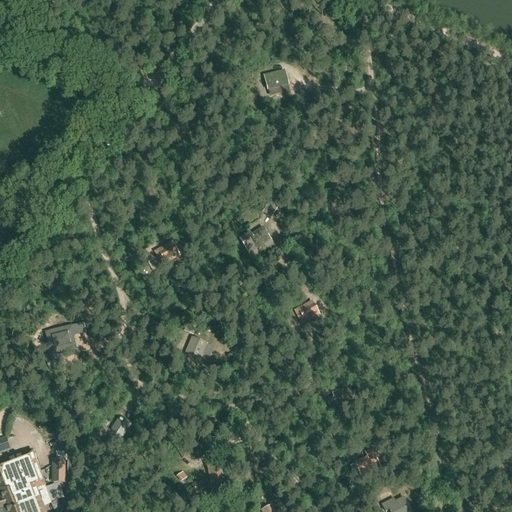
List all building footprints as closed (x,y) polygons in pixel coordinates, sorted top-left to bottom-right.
[(284,72),(264,77),(268,91),(287,86),(284,72)] [(249,233),(239,239),(249,254),(253,251),(250,246),(251,246),(258,241),(258,240),(261,238),(262,238),(263,237),(266,234),(262,228),(251,235),(249,233)] [(155,253),(158,259),(162,257),(165,263),(179,256),(172,243),(155,253)] [(302,316),(305,322),(319,315),(312,302),(295,311),(298,318),(302,316)] [(67,348),(67,350),(75,348),(70,328),(47,334),(49,342),(51,342),(53,351),(67,348)] [(207,344),(192,338),(185,353),(200,360),(207,344)] [(351,392),(349,387),(332,394),(333,398),(327,400),(329,406),(334,404),(334,405),(339,403),(340,405),(354,399),(353,398),(357,396),(355,391),(351,392)] [(115,449),(129,429),(118,421),(104,441),(115,449)] [(5,439),(0,441),(0,453),(9,450),(5,439)] [(364,452),(366,457),(355,462),(361,476),(373,471),(372,469),(379,466),(371,449),(364,452)] [(0,509),(4,508),(5,511),(44,511),(42,506),(50,503),(43,486),(44,485),(31,453),(0,465),(0,509)] [(64,482),(64,461),(52,461),(52,482),(64,482)] [(210,480),(212,486),(222,484),(218,468),(208,470),(208,472),(203,473),(204,482),(210,480)] [(181,483),(186,478),(182,473),(177,477),(181,483)] [(410,511),(403,498),(395,502),(393,498),(382,504),(385,511),(389,510),(390,511),(410,511)]
